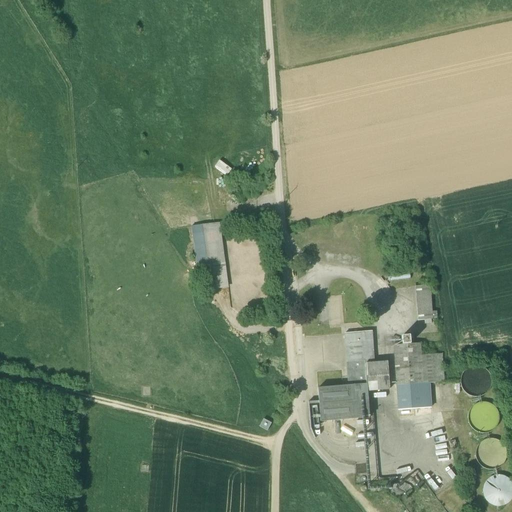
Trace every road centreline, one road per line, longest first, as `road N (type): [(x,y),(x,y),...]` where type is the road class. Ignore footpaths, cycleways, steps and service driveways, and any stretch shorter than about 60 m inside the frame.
road 1 (track): [(0,377),(276,442)]
road 2 (track): [(275,511),(276,442),(296,413),(293,383)]
